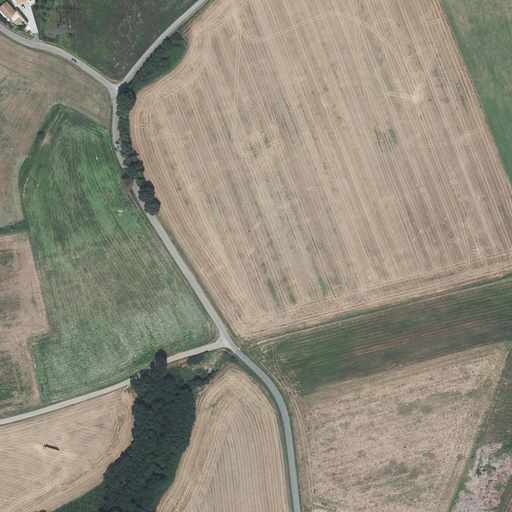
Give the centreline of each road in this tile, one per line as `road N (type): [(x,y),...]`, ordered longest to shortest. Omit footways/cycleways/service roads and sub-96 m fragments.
road 1 (unclassified): [(229,340),(136,190),(117,143),(116,93)]
road 2 (unclassified): [(229,340),(112,388),(0,421)]
road 3 (unclassified): [(297,511),(279,398),(229,340)]
road 4 (unclassified): [(116,93),(68,56),(0,25)]
road 5 (unclassified): [(116,93),(202,0)]
